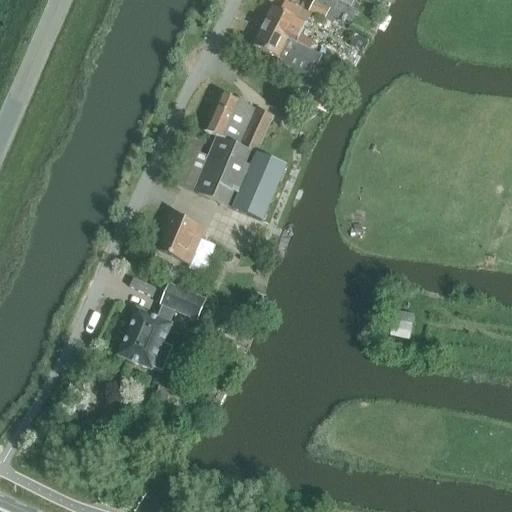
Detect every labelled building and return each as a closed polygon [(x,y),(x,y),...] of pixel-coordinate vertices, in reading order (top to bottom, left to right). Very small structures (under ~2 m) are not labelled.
[(309,13),(325,21),(330,10),(314,2),(309,13)] [(263,29),(308,51),(309,50),(313,42),(301,36),(303,33),(295,28),(298,22),(298,21),(302,11),(285,3),(280,13),(273,9),(263,29)] [(277,65),(307,79),(319,55),(309,50),(308,51),(263,29),(254,48),(279,60),(277,65)] [(350,47),(342,65),(355,70),(362,52),(350,47)] [(315,101),(332,105),(337,84),(320,80),(315,101)] [(209,158),(200,155),(205,144),(189,137),(169,184),(233,210),(232,212),(263,225),(287,169),(257,156),(273,118),(221,96),(204,133),(217,139),(209,158)] [(156,253),(189,267),(205,230),(169,215),(163,231),(165,232),(156,253)] [(198,321),(206,302),(169,286),(160,306),(162,307),(157,319),(137,311),(118,358),(153,372),(154,369),(163,373),(172,350),(164,346),(172,326),(170,325),(175,312),(198,321)] [(414,331),(416,314),(399,312),(397,328),(414,331)] [(109,388),(93,386),(89,418),(121,422),(123,404),(107,402),(109,388)] [(66,511),(41,503),(37,511),(66,511)]
